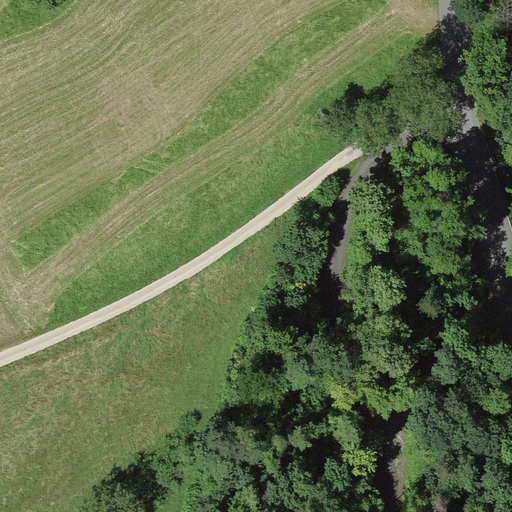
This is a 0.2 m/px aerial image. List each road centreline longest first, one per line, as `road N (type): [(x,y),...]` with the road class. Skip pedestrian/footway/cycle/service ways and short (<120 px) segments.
road 1 (track): [(0,357),(207,263),(384,126),(460,100)]
road 2 (track): [(450,102),(381,157),(346,204),(337,238),(333,285),(342,334),(382,428),(392,511)]
road 3 (tertiary): [(511,298),(460,100),(453,0)]
